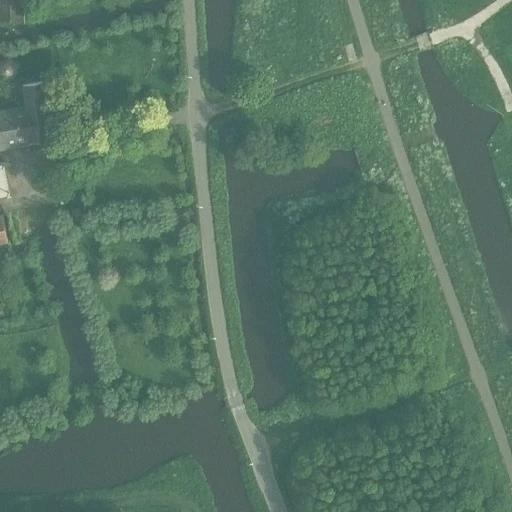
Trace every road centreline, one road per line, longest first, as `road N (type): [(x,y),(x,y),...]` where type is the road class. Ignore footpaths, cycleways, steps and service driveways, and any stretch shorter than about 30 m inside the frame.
road 1 (unknown): [(335,0),(511,509)]
road 2 (unclassified): [(279,511),(234,393),(218,324),(190,0)]
road 3 (track): [(196,115),(431,41),(506,0)]
